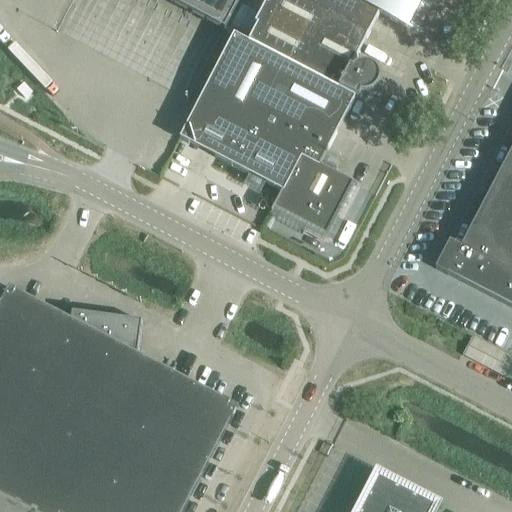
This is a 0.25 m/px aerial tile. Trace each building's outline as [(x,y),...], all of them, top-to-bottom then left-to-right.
[(168,0),(225,29),(239,0),(168,0)] [(351,70),(368,36),(299,0),(267,0),(266,2),(264,1),(253,22),(255,23),(246,41),(234,35),(180,139),(282,193),(271,213),(272,214),(274,212),(327,239),(355,186),(357,187),(357,186),(335,174),(338,169),(323,161),(356,98),(359,99),(362,94),(364,95),(365,95),(368,94),(370,94),(373,92),(375,90),(377,88),(378,87),(379,85),(379,84),(379,83),(380,80),(380,78),(379,75),(379,74),(378,73),(377,71),(375,69),(373,67),(371,66),(369,65),(367,65),(364,65),(362,65),(359,66),(356,67),(354,69),(353,71),(351,70)] [(299,0),(368,36),(380,15),(389,20),(398,24),(401,26),(415,19),(424,0),(299,0)] [(448,275),(511,308),(511,150),(461,248),(450,242),(435,270),(448,276),(448,275)] [(451,217),(446,227),(464,237),(469,227),(451,217)] [(0,306),(0,498),(26,511),(183,511),(238,408),(137,356),(141,322),(72,313),(71,321),(9,289),(0,306)] [(511,381),(511,358),(472,338),(462,355),(463,356),(511,381)] [(430,511),(434,506),(379,478),(361,511),(430,511)] [(0,511),(26,511),(0,498),(0,511)]
